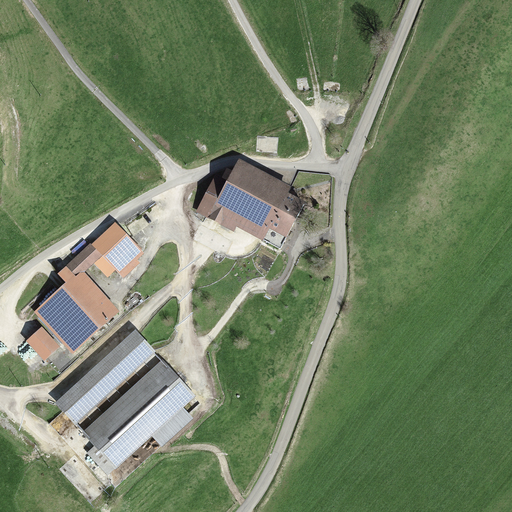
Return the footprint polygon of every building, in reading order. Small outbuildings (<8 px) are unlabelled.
[(289,193),(238,164),(227,183),(218,177),(197,216),(233,236),(236,230),(260,244),(265,234),(286,245),(306,210),(286,199),(289,193)] [(65,266),(74,276),(77,274),(97,255),(116,274),(138,254),(110,224),(65,266)] [(74,276),(32,315),(68,354),(113,313),(77,274),(74,276)] [(131,331),(51,405),(71,427),(152,353),(131,331)] [(160,360),(81,433),(114,468),(193,395),(160,360)]
